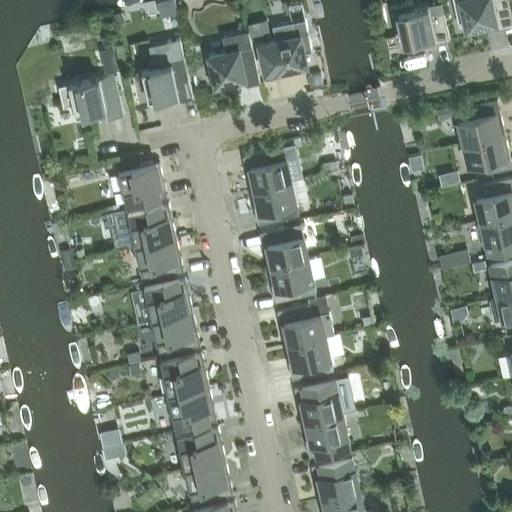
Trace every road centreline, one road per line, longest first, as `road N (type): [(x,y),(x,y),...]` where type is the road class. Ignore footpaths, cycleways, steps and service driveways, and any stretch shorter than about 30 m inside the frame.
road 1 (residential): [(282,511),(198,134)]
road 2 (residential): [(198,134),(511,65)]
